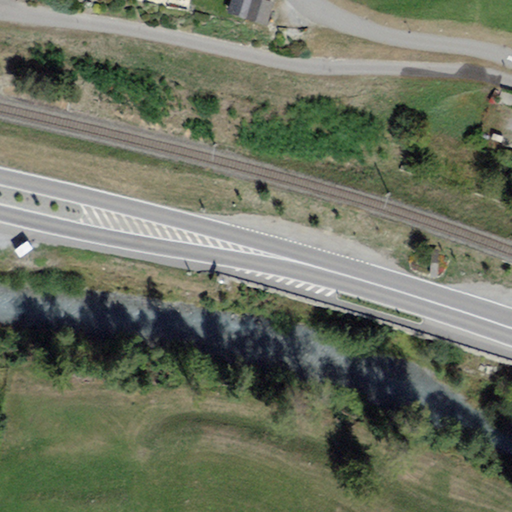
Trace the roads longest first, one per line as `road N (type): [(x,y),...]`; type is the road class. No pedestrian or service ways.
road 1 (secondary): [(0,191),(377,283),(511,326)]
road 2 (residential): [(311,0),(401,42),(511,61)]
